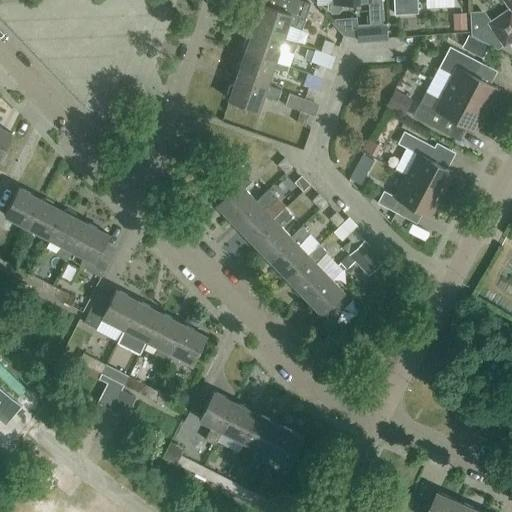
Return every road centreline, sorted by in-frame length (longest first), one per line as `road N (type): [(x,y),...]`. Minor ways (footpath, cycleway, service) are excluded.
road 1 (residential): [(380,419),(291,359),(139,201)]
road 2 (residential): [(380,419),(511,165)]
road 3 (residential): [(211,0),(139,201)]
road 4 (residential): [(139,201),(0,58)]
road 5 (residential): [(511,478),(380,419)]
